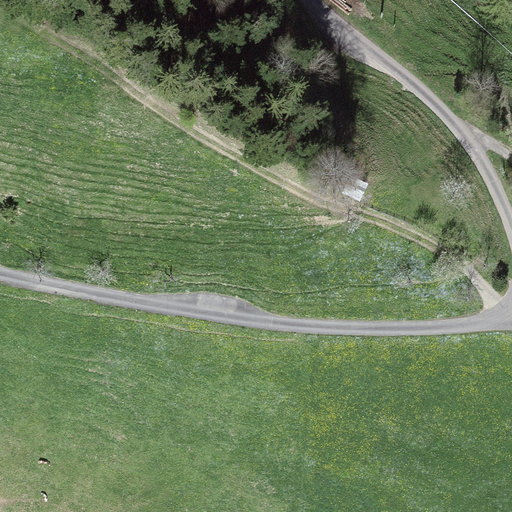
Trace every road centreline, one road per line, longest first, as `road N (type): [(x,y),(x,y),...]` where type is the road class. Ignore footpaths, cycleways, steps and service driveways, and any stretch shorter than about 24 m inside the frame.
road 1 (track): [(58,6),(224,142),(310,195),(433,244),(507,308)]
road 2 (track): [(511,301),(463,326),(296,325),(0,272)]
road 3 (track): [(328,0),(468,138),(511,227)]
